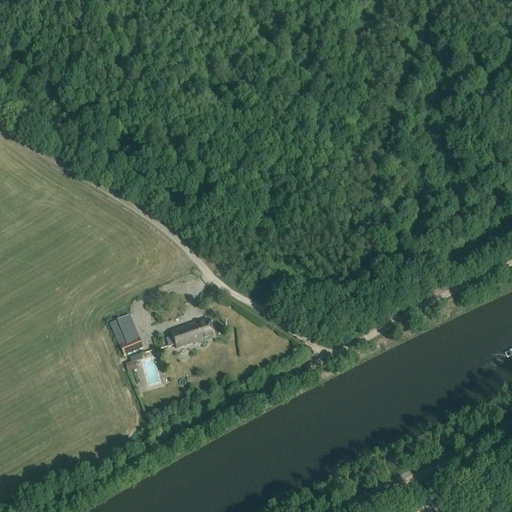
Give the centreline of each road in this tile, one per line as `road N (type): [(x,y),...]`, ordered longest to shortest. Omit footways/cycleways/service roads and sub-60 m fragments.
road 1 (track): [(45,511),(326,356)]
road 2 (unclassified): [(213,278),(140,211),(0,122)]
road 3 (track): [(511,263),(326,356)]
road 4 (track): [(348,511),(511,431)]
road 5 (track): [(326,356),(213,278)]
